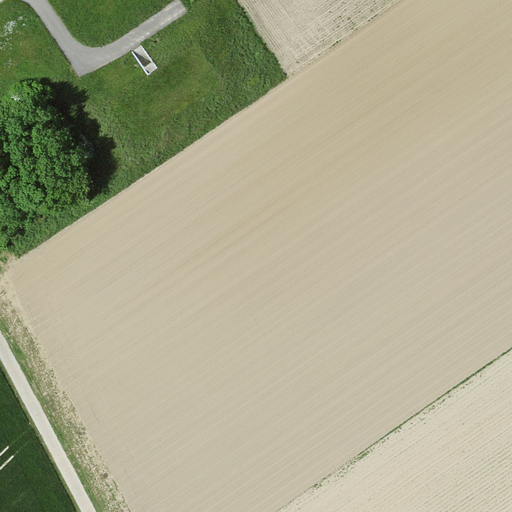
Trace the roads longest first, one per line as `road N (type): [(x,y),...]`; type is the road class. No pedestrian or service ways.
road 1 (track): [(0,339),(90,511)]
road 2 (track): [(34,0),(69,49),(85,58),(177,7)]
